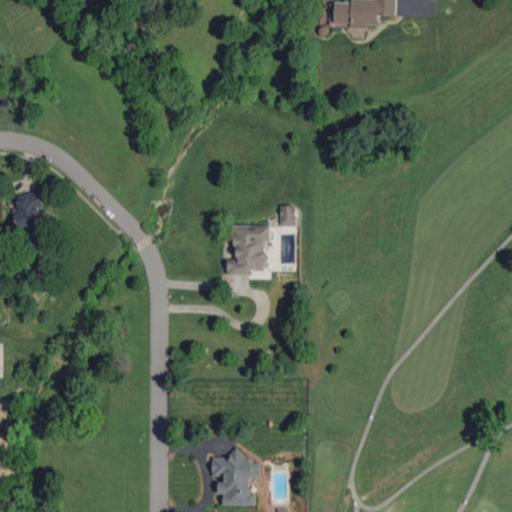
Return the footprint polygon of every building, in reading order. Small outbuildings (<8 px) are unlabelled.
[(330,25),(378,25),(378,15),(396,15),(396,0),(351,0),(352,2),(330,2),(330,25)] [(17,196),(21,213),(19,214),(29,251),(45,247),(41,236),(50,233),(42,207),(44,206),(40,190),(17,196)] [(296,205),(281,205),(281,225),(296,225),(296,205)] [(270,225),(236,225),(236,259),(229,259),(229,275),(250,274),(250,269),(266,268),(266,241),(271,241),(270,225)] [(256,504),(256,493),(250,493),(250,476),(261,476),(261,462),(253,462),(253,456),(241,456),(241,455),(213,455),(213,475),(220,475),(220,493),(223,493),(223,504),(256,504)]
